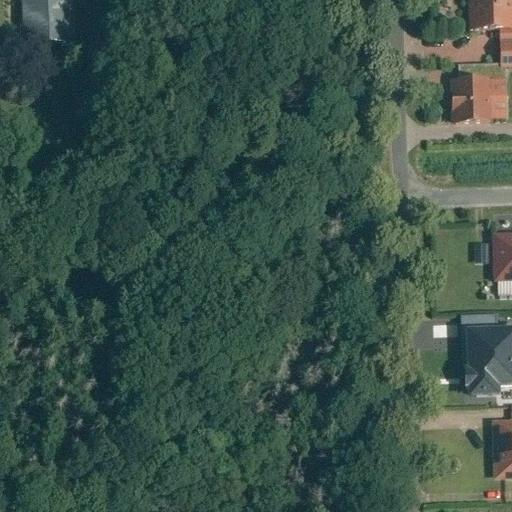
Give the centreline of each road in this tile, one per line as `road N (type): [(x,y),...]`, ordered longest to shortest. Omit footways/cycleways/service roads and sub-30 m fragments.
road 1 (residential): [(410,511),(399,200)]
road 2 (residential): [(399,200),(392,0)]
